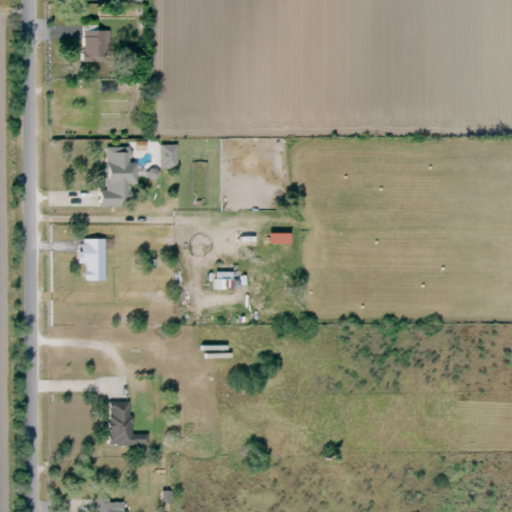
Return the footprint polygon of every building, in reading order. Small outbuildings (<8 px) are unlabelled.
[(107,30),(80,30),(80,62),(107,62),(107,30)] [(103,190),(97,190),(97,206),(118,206),(118,199),(126,199),(126,184),(133,184),(133,161),(129,161),(129,147),(104,147),(103,190)] [(102,238),(82,238),(82,281),(102,281),(102,238)] [(176,274),(190,274),(190,246),(176,246),(176,274)] [(244,261),(266,261),(266,251),(244,251),(244,261)] [(270,295),(271,271),(247,270),(246,295),(270,295)] [(229,290),(229,273),(212,273),(212,290),(229,290)] [(106,403),(106,446),(144,446),(144,434),(128,434),(128,403),(106,403)]
